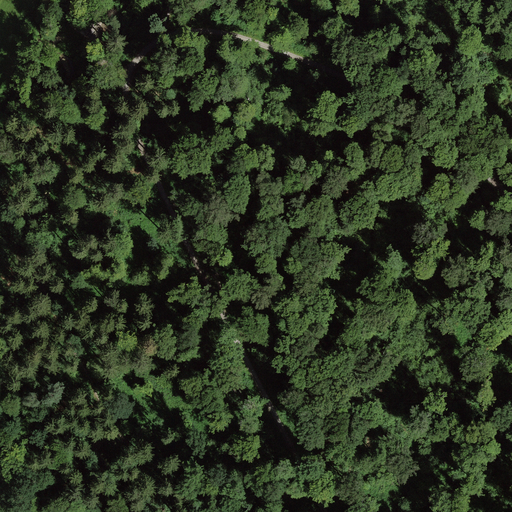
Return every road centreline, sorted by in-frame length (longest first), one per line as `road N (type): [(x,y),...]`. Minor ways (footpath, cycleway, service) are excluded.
road 1 (track): [(327,511),(168,207),(128,111),(126,77),(139,54),(182,29)]
road 2 (track): [(511,200),(457,146),(380,92),(235,34),(182,29)]
